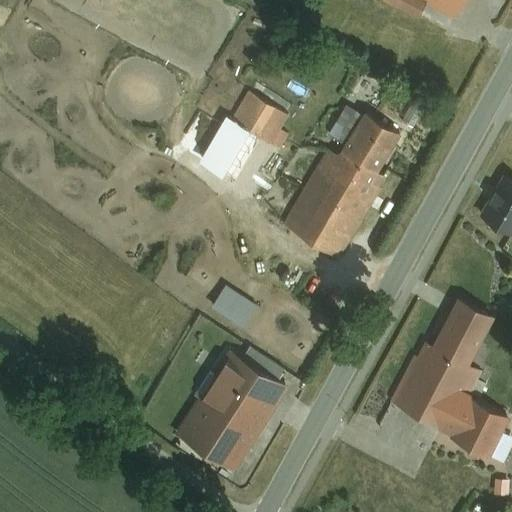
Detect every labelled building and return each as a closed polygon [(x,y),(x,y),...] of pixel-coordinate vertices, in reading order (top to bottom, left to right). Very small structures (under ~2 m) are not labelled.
[(425,0),(428,0),(453,13),(460,0),(386,0),(417,17),(425,0)] [(280,128),(288,114),(249,91),(206,161),(232,177),(258,134),(280,147),(289,133),(280,128)] [(284,225),(339,256),(385,177),(374,170),(396,131),(360,111),(338,149),(330,145),(284,225)] [(477,216),(511,234),(511,178),(501,173),(477,216)] [(259,303),(226,282),(212,305),(244,326),(259,303)] [(453,295),(427,343),(422,340),(390,400),(449,431),(447,437),(489,458),(509,415),(468,396),(481,372),(466,364),(491,315),(453,295)] [(177,434),(235,471),(291,382),(232,346),(177,434)] [(510,494),(510,478),(497,478),(497,494),(510,494)]
